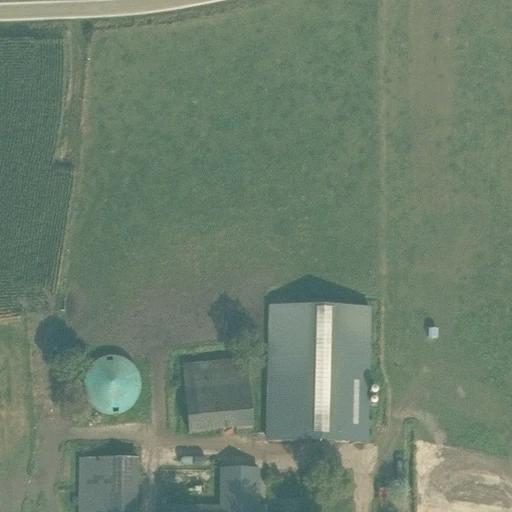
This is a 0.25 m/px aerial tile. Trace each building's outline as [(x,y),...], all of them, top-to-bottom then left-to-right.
[(267,442),(294,442),(366,444),(369,310),(270,308),(267,442)] [(140,385),(140,380),(138,375),(136,372),(133,368),(130,364),(125,361),(120,359),(114,358),(108,358),(103,359),(98,361),(93,365),(88,370),(85,374),(83,380),(82,385),(83,391),(85,397),(88,403),(93,409),(97,412),(102,414),(107,416),(112,416),(119,415),(128,411),(132,408),(135,404),(139,396),(140,391),(140,385)] [(247,361),(183,364),(186,434),(251,431),(247,361)] [(79,460),(79,507),(78,511),(136,511),(137,460),(79,460)] [(263,511),(264,509),(257,509),(258,473),(221,472),(220,508),(159,508),(159,511),(263,511)]
